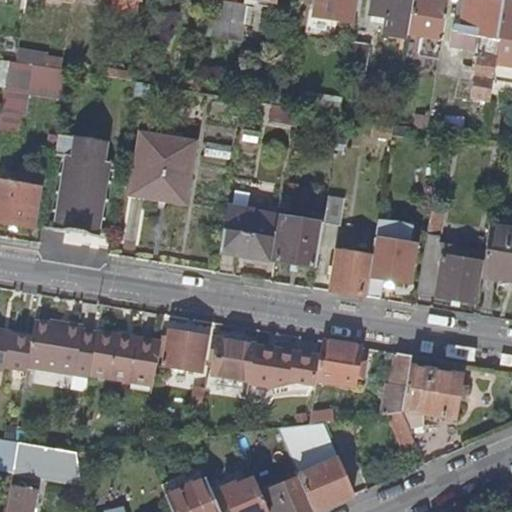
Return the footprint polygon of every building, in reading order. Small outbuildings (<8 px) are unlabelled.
[(316,17),(353,24),(356,0),(312,0),(312,6),(317,7),(316,17)] [(387,34),(410,37),(411,34),(413,21),(409,21),(411,0),(375,0),(374,14),(389,17),(387,34)] [(416,0),(413,21),(411,34),(445,40),(451,2),(437,0),(416,0)] [(499,39),(504,1),(499,0),(460,0),(454,38),(460,39),(459,40),(464,41),(463,47),(474,49),(476,36),(484,38),(474,98),(492,101),(495,80),(501,41),(499,39)] [(511,2),(504,1),(499,39),(501,41),(495,80),(511,83),(511,2)] [(234,23),(244,25),(248,7),(238,5),(234,23)] [(255,9),(248,7),(244,25),(252,26),(255,9)] [(368,45),(353,42),(348,72),(363,75),(368,45)] [(19,63),(30,65),(62,71),(64,60),(50,58),(50,56),(21,51),(19,63)] [(136,66),(100,59),(98,77),(133,82),(136,66)] [(0,89),(5,90),(9,62),(0,60),(0,89)] [(23,112),(30,65),(19,63),(9,62),(5,90),(2,108),(23,112)] [(301,109),(287,106),(275,105),(272,122),(298,126),(301,109)] [(394,125),(370,122),(369,132),(374,133),(374,135),(393,138),(394,125)] [(131,195),(169,201),(179,140),(141,134),(131,195)] [(75,137),(59,135),(55,157),(68,159),(65,174),(60,173),(60,176),(65,177),(62,193),(57,192),(57,196),(61,197),(59,211),(54,210),(54,213),(59,214),(56,231),(68,233),(68,236),(71,236),(71,234),(77,235),(84,236),(84,238),(86,239),(87,236),(98,238),(101,220),(107,220),(107,218),(102,217),(104,201),(109,202),(110,198),(105,198),(108,183),(112,184),(113,181),(107,180),(110,164),(114,165),(115,162),(106,161),(109,141),(75,135),(75,137)] [(197,143),(179,140),(169,201),(188,204),(197,143)] [(40,188),(1,181),(0,187),(0,222),(34,228),(40,188)] [(477,303),(482,275),(485,258),(479,257),(478,263),(446,257),(441,236),(444,221),(449,222),(454,197),(435,194),(431,219),(429,234),(419,293),(477,303)] [(344,199),(328,196),(323,223),(340,226),(344,199)] [(277,217),(229,209),(221,253),(270,261),(277,217)] [(276,261),(316,268),(323,223),(283,217),(276,261)] [(418,232),(429,234),(431,219),(421,217),(418,232)] [(511,228),(491,225),(485,258),(482,275),(511,279),(511,228)] [(384,234),(378,233),(374,258),(370,278),(411,285),(418,245),(384,239),(384,234)] [(367,297),(370,278),(374,258),(338,251),(332,291),(367,297)] [(92,373),(98,335),(99,333),(66,327),(52,325),(36,322),(33,340),(28,367),(91,377),(92,373)] [(27,372),(28,367),(33,340),(12,336),(0,334),(1,331),(1,330),(0,329),(0,371),(5,373),(6,369),(27,372)] [(163,337),(162,345),(160,357),(168,358),(166,367),(202,373),(208,337),(171,331),(170,339),(163,337)] [(155,384),(160,357),(162,345),(137,342),(136,346),(118,343),(119,338),(98,335),(92,373),(155,384)] [(136,346),(137,342),(119,338),(118,343),(136,346)] [(257,346),(214,339),(211,362),(216,363),(214,375),(227,377),(226,386),(237,388),(238,379),(250,381),(251,381),(252,377),(256,352),(257,346)] [(322,361),(318,381),(358,387),(364,348),(325,342),(322,361)] [(318,381),(322,361),(295,358),(296,351),(257,346),(256,352),(252,377),(251,381),(275,385),(297,382),(316,386),(317,381),(318,381)] [(404,412),(404,410),(411,367),(413,356),(398,353),(392,386),(388,385),(383,414),(404,412)] [(464,376),(411,367),(404,410),(457,419),(464,376)] [(192,406),(203,408),(206,389),(195,388),(192,406)] [(320,413),(313,412),(311,423),(321,422),(320,413)] [(339,459),(322,422),(321,422),(311,423),(280,428),(301,476),(339,459)] [(0,440),(0,471),(14,474),(19,443),(16,443),(0,440)] [(80,465),(79,453),(19,443),(14,474),(82,485),(80,465)] [(89,452),(79,453),(80,465),(90,464),(89,452)] [(301,476),(302,478),(316,511),(318,511),(355,496),(339,459),(301,476)] [(316,511),(302,478),(290,483),(288,477),(266,487),(268,492),(265,494),(273,511),(278,511),(280,511),(279,511),(316,511)] [(174,511),(221,511),(207,479),(168,496),(174,511)] [(234,511),(269,511),(256,480),(240,487),(238,484),(225,489),(234,511)] [(35,511),(38,492),(12,488),(8,511),(35,511)]
